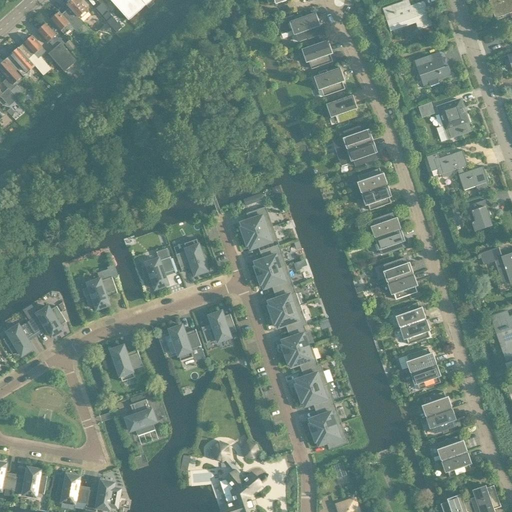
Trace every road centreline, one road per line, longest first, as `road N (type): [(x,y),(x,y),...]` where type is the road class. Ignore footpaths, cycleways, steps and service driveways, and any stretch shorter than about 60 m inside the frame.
road 1 (residential): [(511,491),(336,0)]
road 2 (residential): [(306,511),(299,450),(240,285)]
road 3 (residential): [(240,285),(101,333),(63,357)]
road 4 (residential): [(511,163),(454,0)]
road 5 (residential): [(0,439),(89,455),(86,424)]
